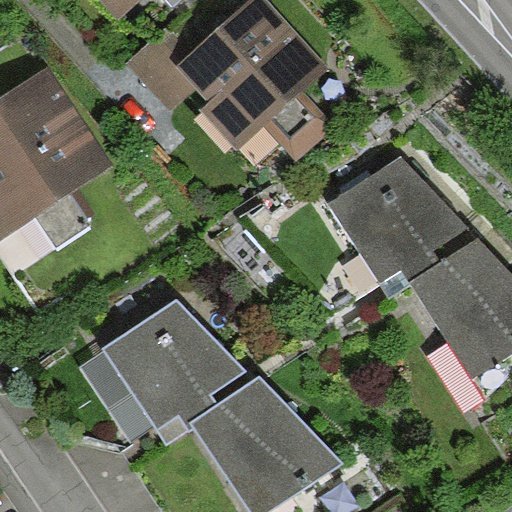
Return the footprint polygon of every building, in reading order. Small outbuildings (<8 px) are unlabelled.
[(98,0),(112,15),(127,0),(98,0)] [(234,149),(317,76),(249,0),(248,0),(182,59),(158,32),(119,66),(160,112),(183,92),(234,149)] [(0,232),(92,169),(28,77),(0,96),(0,232)] [(413,292),(471,245),(391,162),(327,207),(393,307),(413,292)] [(475,389),(511,361),(511,284),(471,245),(413,292),(475,389)] [(182,434),(241,387),(160,304),(97,349),(162,449),(182,434)] [(232,511),(269,511),(326,471),(241,387),(182,434),(232,511)]
